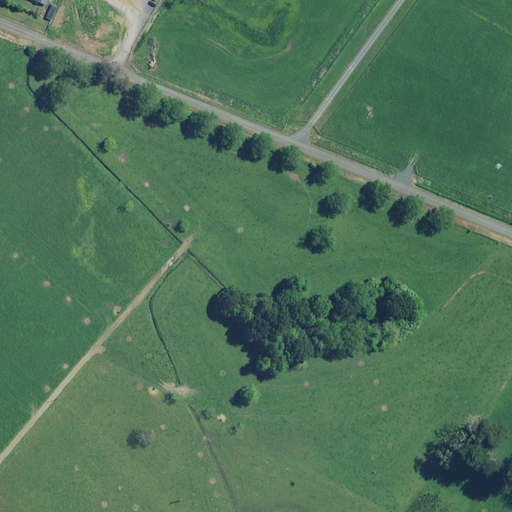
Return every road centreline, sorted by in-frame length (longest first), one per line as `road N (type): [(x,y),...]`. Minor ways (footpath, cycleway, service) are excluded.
road 1 (unclassified): [(511,232),(0,21)]
road 2 (track): [(0,460),(111,328)]
